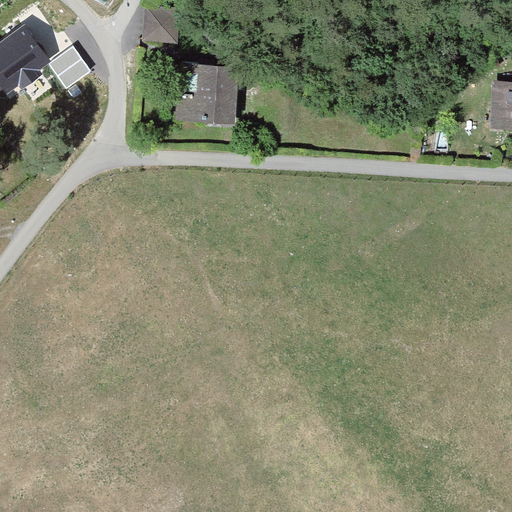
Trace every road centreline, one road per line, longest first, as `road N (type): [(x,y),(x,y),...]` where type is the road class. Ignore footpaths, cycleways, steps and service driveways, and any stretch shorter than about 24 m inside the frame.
road 1 (residential): [(109,158),(511,174)]
road 2 (residential): [(69,0),(114,61),(109,158)]
road 3 (residential): [(109,158),(62,187),(0,271)]
